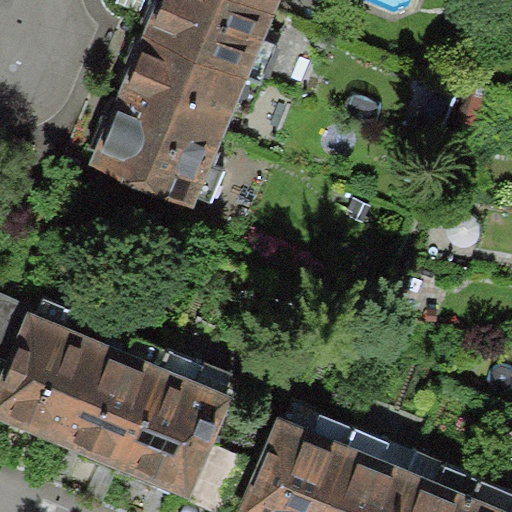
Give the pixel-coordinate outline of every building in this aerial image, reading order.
[(147,29),(242,69),(269,4),(260,0),(148,0),(142,16),(149,26),(147,29)] [(126,54),(133,64),(129,74),(122,89),(217,129),(242,69),(147,29),(146,31),(135,33),(126,54)] [(223,165),(205,157),(217,129),(122,89),(116,105),(111,117),(101,113),(89,144),(98,147),(95,154),(189,194),(191,190),(209,197),(223,165)] [(31,308),(32,305),(0,291),(0,406),(17,414),(57,430),(97,336),(69,324),(76,306),(43,292),(36,310),(31,308)] [(97,336),(57,430),(75,437),(83,441),(79,450),(116,466),(160,362),(97,336)] [(116,466),(155,482),(159,473),(168,476),(183,483),(179,492),(210,505),(233,448),(206,436),(225,389),(160,362),(116,466)] [(315,511),(346,440),(280,412),(261,459),(233,448),(210,505),(227,511),(241,511),(244,508),(252,511),(315,511)] [(389,511),(409,466),(346,440),(315,511),(389,511)] [(463,511),(472,492),(479,474),(441,458),(434,476),(409,466),(389,511),(463,511)] [(511,511),(511,508),(472,492),(463,511),(511,511)]
